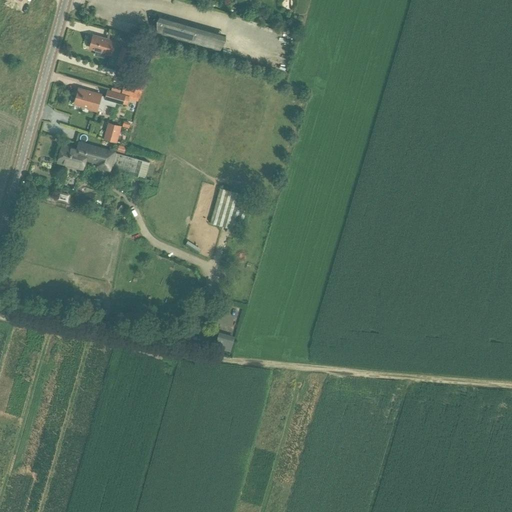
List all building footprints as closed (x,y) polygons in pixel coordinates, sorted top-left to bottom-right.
[(142,22),(147,0),(127,0),(123,17),(142,22)] [(203,30),(161,18),(157,35),(199,46),(203,30)] [(272,29),(270,36),(284,40),(286,33),(272,29)] [(91,40),(90,44),(91,45),(91,47),(97,49),(95,54),(104,57),(105,52),(112,54),(115,43),(111,42),(111,40),(109,39),(94,35),(94,36),(92,40),(91,40)] [(125,66),(130,48),(120,46),(116,64),(125,66)] [(131,96),(145,99),(148,87),(130,83),(127,94),(113,91),(111,101),(129,105),(131,96)] [(80,85),(75,103),(89,107),(89,108),(97,110),(102,91),(80,85)] [(108,122),(103,139),(116,142),(121,125),(108,122)] [(62,149),(58,162),(82,169),(83,165),(84,166),(86,159),(98,163),(97,166),(109,170),(144,180),(149,163),(79,141),(76,150),(73,149),(73,150),(62,149)] [(129,154),(131,148),(124,146),(122,152),(129,154)] [(222,188),(212,224),(243,232),(252,197),(222,188)] [(59,191),(57,200),(68,203),(70,194),(59,191)] [(112,303),(100,301),(98,316),(109,319),(112,303)] [(227,339),(225,348),(237,350),(238,341),(227,339)]
